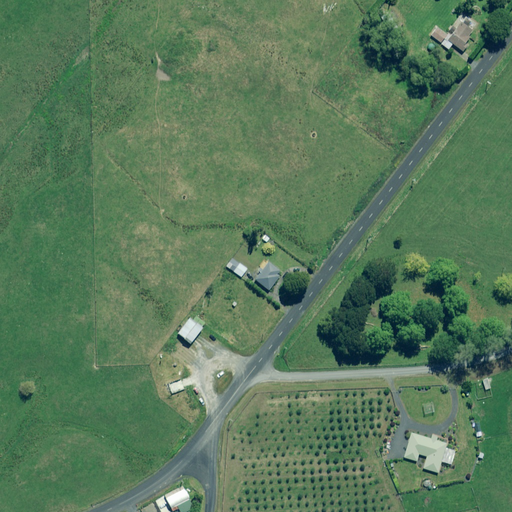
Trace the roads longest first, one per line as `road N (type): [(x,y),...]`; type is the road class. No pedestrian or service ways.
road 1 (tertiary): [(511,29),(255,368)]
road 2 (unclassified): [(255,368),(268,376),(456,366),(511,347)]
